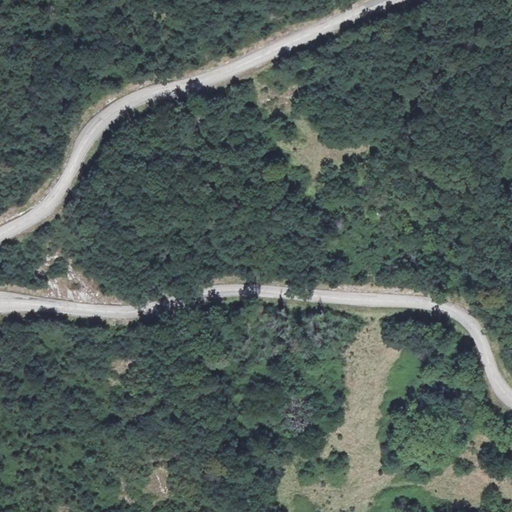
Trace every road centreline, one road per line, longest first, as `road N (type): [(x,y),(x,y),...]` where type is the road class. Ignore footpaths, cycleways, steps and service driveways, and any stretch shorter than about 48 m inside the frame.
road 1 (tertiary): [(511,397),(480,332),(452,307),(429,301),(254,288),(122,308),(0,300)]
road 2 (tertiary): [(0,234),(46,205),(87,136),(123,104),(213,77),(387,0)]
